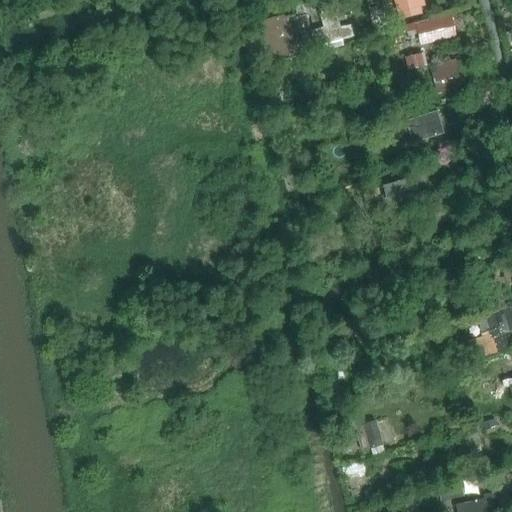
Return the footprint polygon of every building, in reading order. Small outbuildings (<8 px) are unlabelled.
[(418,0),(393,0),(399,21),(417,16),(415,9),(420,8),(418,0)] [(313,1),(295,6),(298,17),(312,13),(315,10),(313,1)] [(286,15),(258,22),(270,65),(281,62),(280,58),(304,51),(305,56),(344,46),(333,6),(318,9),(323,28),(299,34),(295,19),(287,21),(286,15)] [(430,20),(405,26),(407,35),(418,32),(421,46),(456,37),(451,17),(430,22),(430,20)] [(424,53),(404,58),(408,71),(427,66),(424,53)] [(461,86),(453,62),(438,68),(441,77),(432,80),(438,94),(461,86)] [(437,112),(401,123),(403,130),(408,128),(412,144),(428,139),(443,134),(437,112)] [(316,152),(299,157),(303,169),(319,164),(316,152)] [(415,177),(382,187),(388,207),(421,197),(415,177)] [(474,200),(435,211),(437,221),(477,210),(474,200)] [(373,259),(366,233),(337,241),(343,268),(373,259)] [(508,233),(500,235),(502,244),(510,242),(508,233)] [(511,260),(501,264),(504,277),(511,280),(511,260)] [(401,282),(396,262),(373,267),(373,269),(327,282),(330,298),(378,285),(378,288),(401,282)] [(490,335),(467,342),(473,360),(508,349),(503,332),(511,329),(511,308),(484,317),(490,335)] [(418,329),(407,333),(411,343),(421,340),(418,329)] [(511,360),(499,365),(505,388),(509,387),(511,397),(511,360)] [(495,419),(483,423),(486,431),(497,427),(495,419)] [(376,421),(363,425),(370,449),(383,445),(376,421)] [(407,467),(402,454),(358,469),(362,479),(385,472),(386,474),(407,467)] [(356,465),(338,470),(341,480),(359,476),(356,465)] [(450,486),(438,489),(441,501),(452,499),(450,486)] [(484,499),(455,505),(456,511),(488,511),(498,509),(495,493),(483,496),(484,499)]
